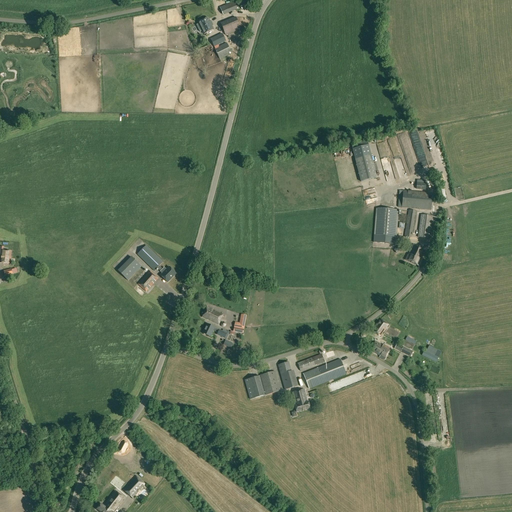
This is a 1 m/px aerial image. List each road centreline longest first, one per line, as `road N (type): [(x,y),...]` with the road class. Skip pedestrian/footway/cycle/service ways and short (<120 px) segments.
road 1 (unclassified): [(426,511),(414,400),(375,359),(332,342),(230,366),(166,346)]
road 2 (unclassified): [(166,346),(267,0)]
road 3 (unclassified): [(72,511),(86,468),(141,406),(166,346)]
road 4 (unclassified): [(0,20),(73,22),(190,0)]
road 5 (unclassified): [(47,511),(0,354)]
